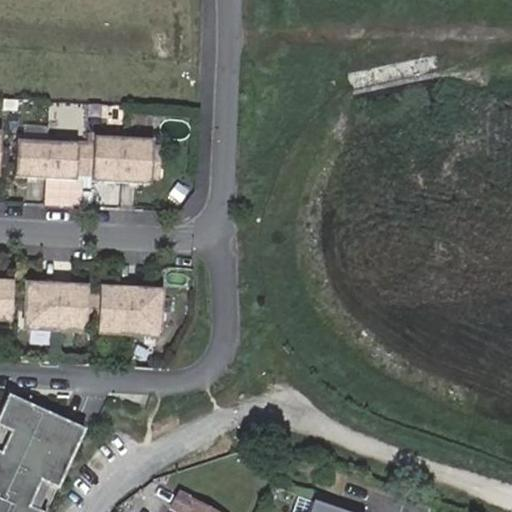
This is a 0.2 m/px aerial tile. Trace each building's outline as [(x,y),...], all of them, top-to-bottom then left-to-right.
[(17,114),(18,101),(2,100),(1,113),(17,114)] [(93,148),(16,144),(14,179),(74,182),(74,176),(91,177),(90,183),(146,186),(146,178),(156,179),(158,149),(148,148),(148,143),(94,141),(93,148)] [(86,290),(28,287),(27,329),(84,332),(84,325),(99,325),(99,333),(157,335),(158,293),(101,291),(101,298),(86,297),(86,290)] [(0,359),(10,360),(11,348),(0,346),(0,359)] [(20,360),(21,348),(11,348),(10,360),(20,360)] [(137,368),(137,357),(125,356),(124,367),(133,368),(137,368)] [(0,511),(35,511),(24,506),(38,480),(53,487),(82,431),(9,395),(0,413),(0,511)] [(182,511),(212,511),(177,493),(170,505),(182,511)] [(343,511),(313,501),(309,511),(343,511)]
